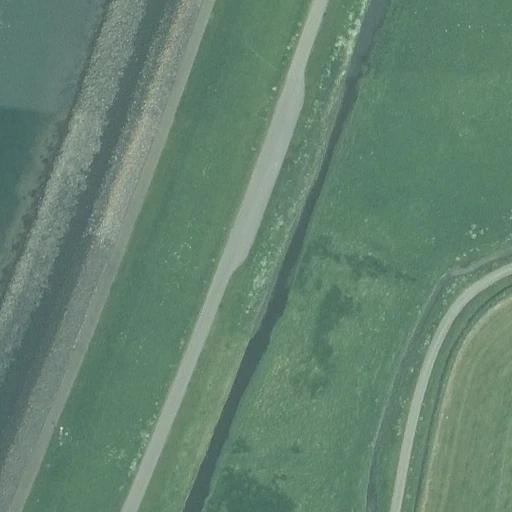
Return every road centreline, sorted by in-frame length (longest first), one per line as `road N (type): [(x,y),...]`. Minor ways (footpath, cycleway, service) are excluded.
road 1 (unclassified): [(139,511),(269,190),(335,0)]
road 2 (unclassified): [(395,511),(432,349),(466,296),(511,268)]
